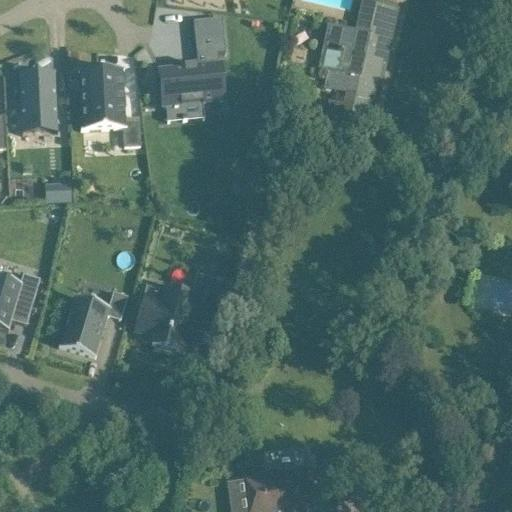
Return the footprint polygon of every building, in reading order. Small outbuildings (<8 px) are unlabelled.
[(329,28),(324,50),(339,53),(338,55),(342,56),(338,74),(329,72),(325,91),(345,95),(342,106),(328,103),(325,118),(349,123),(372,128),(398,10),(364,2),(357,34),(329,28)] [(171,89),(161,90),(163,110),(166,109),(167,117),(183,115),(182,108),(223,103),(218,57),(225,56),(223,36),(194,39),(197,70),(169,72),(171,89)] [(122,73),(80,75),(80,76),(82,133),(82,135),(123,133),(124,151),(140,150),(139,122),(124,123),(122,74),(122,73)] [(55,76),(19,78),(22,139),(23,139),(22,134),(56,132),(56,137),(57,137),(55,76)] [(72,196),(48,197),(49,207),(73,205),(72,196)] [(0,282),(0,333),(8,336),(11,325),(26,329),(40,283),(23,278),(20,289),(10,286),(10,285),(3,283),(3,284),(0,282)] [(147,291),(135,334),(154,339),(151,348),(156,349),(155,352),(174,358),(175,354),(179,355),(188,325),(199,328),(218,333),(231,287),(211,281),(205,302),(167,291),(165,296),(147,291)] [(60,350),(59,351),(94,362),(94,360),(107,320),(120,324),(127,300),(113,296),(108,311),(75,301),(74,302),(60,350)] [(291,511),(314,509),(311,485),(318,484),(319,485),(352,480),(349,454),(315,459),(317,473),(277,478),(277,472),(269,473),(270,479),(244,483),(248,511),(291,511)]
